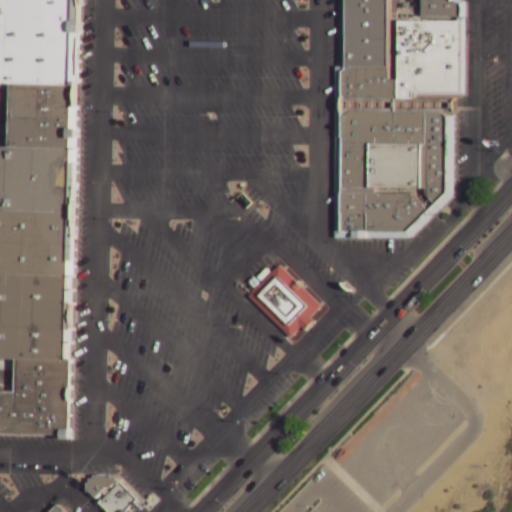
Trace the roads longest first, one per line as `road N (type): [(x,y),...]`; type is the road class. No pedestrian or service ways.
road 1 (primary): [(511,181),(195,511)]
road 2 (primary): [(244,511),(511,232)]
